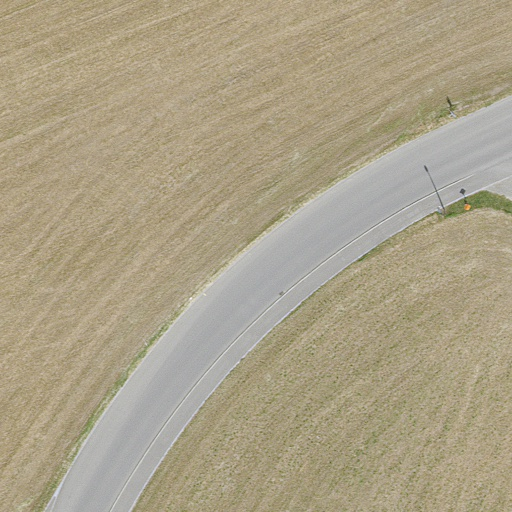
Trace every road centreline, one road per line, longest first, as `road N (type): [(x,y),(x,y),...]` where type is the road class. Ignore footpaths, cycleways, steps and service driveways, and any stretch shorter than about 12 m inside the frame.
road 1 (residential): [(323,220),(207,321),(135,410),(78,511)]
road 2 (unclassified): [(511,126),(323,220)]
